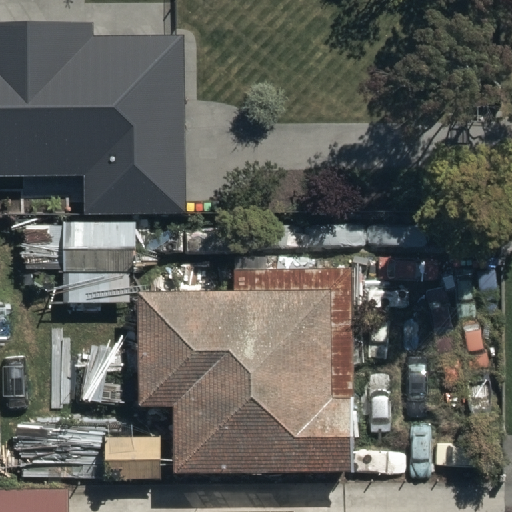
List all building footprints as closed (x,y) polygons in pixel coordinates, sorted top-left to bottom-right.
[(0,174),(84,173),(84,213),(186,211),(183,34),(94,35),(93,20),(0,21),(0,174)] [(132,266),(131,218),(25,218),(25,260),(61,260),(61,267),(132,266)] [(172,393),(172,458),(352,459),(352,257),(233,257),(233,280),(138,280),(138,393),(172,393)] [(161,429),(104,429),(105,472),(162,472),(161,429)] [(0,481),(0,511),(67,511),(67,481),(0,481)]
